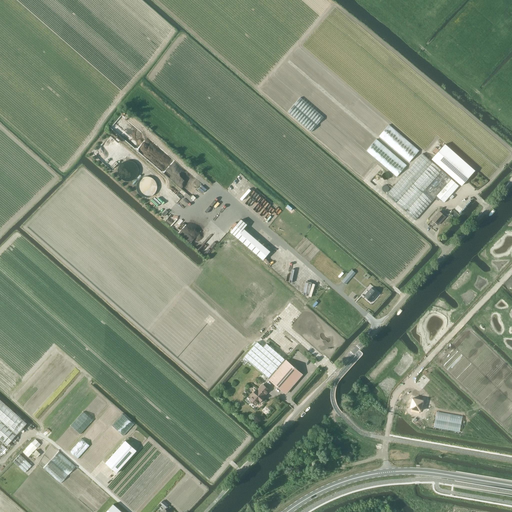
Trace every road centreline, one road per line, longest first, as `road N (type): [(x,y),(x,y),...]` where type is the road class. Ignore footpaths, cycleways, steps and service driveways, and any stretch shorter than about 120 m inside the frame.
road 1 (unclassified): [(204,511),(511,182)]
road 2 (track): [(418,225),(154,0)]
road 3 (secondary): [(511,485),(378,472),(287,511)]
road 4 (track): [(37,431),(131,511)]
